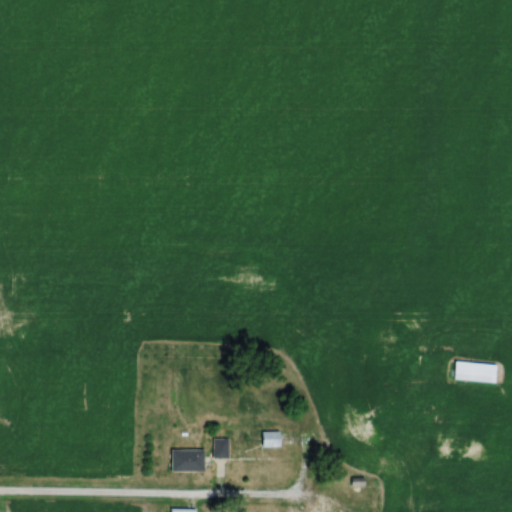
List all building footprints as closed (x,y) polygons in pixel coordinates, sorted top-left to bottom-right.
[(494,381),(495,362),(452,362),(452,380),(494,381)] [(338,450),(338,427),(312,426),(312,450),(338,450)] [(279,432),(260,432),(260,446),(279,446),(279,432)] [(226,439),(211,439),(211,458),(226,458),(226,439)] [(202,449),(168,449),(168,471),(202,471),(202,449)] [(392,508),(392,492),(378,492),(378,508),(392,508)]
